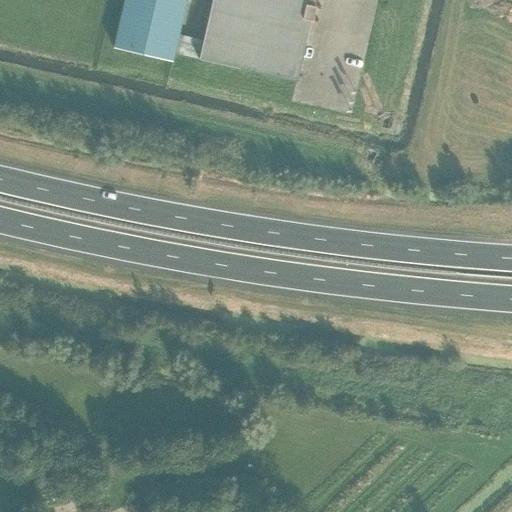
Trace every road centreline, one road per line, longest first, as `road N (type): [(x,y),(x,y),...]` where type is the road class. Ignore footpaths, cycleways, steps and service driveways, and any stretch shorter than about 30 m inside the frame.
road 1 (trunk): [(0,219),(272,274),(511,300)]
road 2 (trunk): [(511,257),(278,232),(0,178)]
